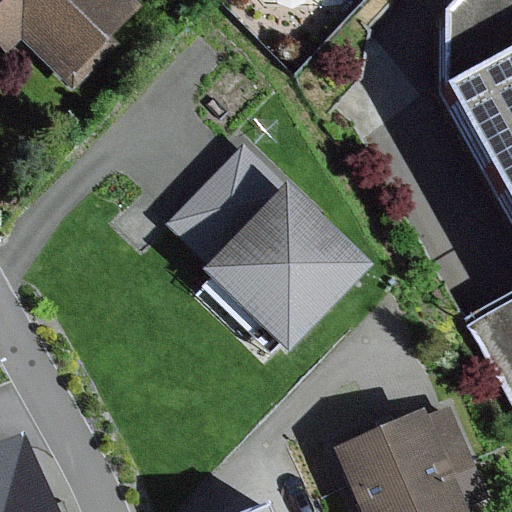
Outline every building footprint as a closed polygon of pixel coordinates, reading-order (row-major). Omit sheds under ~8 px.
[(0,0),(0,55),(4,60),(21,44),(71,94),(118,48),(110,39),(138,12),(125,0),(0,0)] [(511,0),(455,0),(439,18),(437,96),(511,229),(511,0)] [(205,266),(198,274),(207,282),(278,351),(286,359),(371,270),(242,146),(164,226),(205,266)] [(278,351),(207,282),(199,290),(272,358),(278,351)] [(511,299),(466,325),(511,407),(511,299)] [(420,413),(329,452),(354,511),(464,511),(489,500),(449,408),(423,419),(420,413)] [(0,511),(49,511),(19,439),(0,446),(0,511)]
